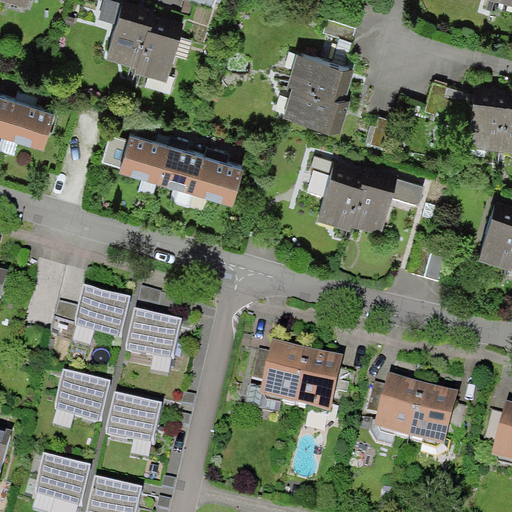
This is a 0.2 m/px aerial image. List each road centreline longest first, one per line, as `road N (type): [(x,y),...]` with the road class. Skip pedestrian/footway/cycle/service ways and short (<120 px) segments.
road 1 (residential): [(511,334),(240,269)]
road 2 (residential): [(240,269),(0,200)]
road 3 (residential): [(240,269),(189,487)]
road 4 (residential): [(397,0),(395,25),(409,41),(511,68)]
